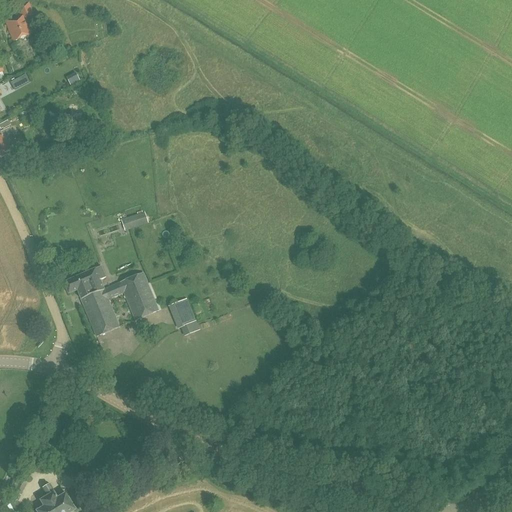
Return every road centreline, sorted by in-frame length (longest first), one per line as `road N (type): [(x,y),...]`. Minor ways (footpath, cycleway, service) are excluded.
road 1 (tertiary): [(468,509),(442,510),(257,463),(56,373)]
road 2 (unclassified): [(56,373),(53,312),(0,194)]
